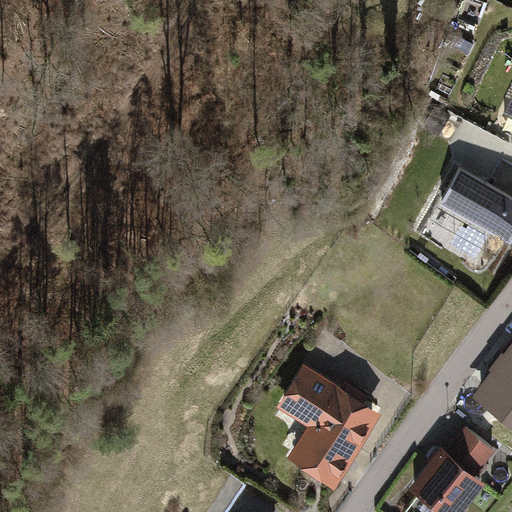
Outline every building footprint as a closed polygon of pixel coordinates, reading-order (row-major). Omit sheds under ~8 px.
[(452,138),(464,117),(438,103),(427,125),(452,138)] [(433,201),(510,243),(511,238),(511,167),(501,162),(493,176),(457,156),(433,201)] [(511,339),(476,392),(511,416),(511,339)] [(385,412),(306,362),(279,404),(311,425),(291,457),(337,487),(385,412)] [(450,450),(442,444),(412,487),(446,511),(465,511),(489,479),(481,473),(499,447),(467,425),(450,450)] [(196,511),(228,511),(248,482),(225,467),(196,511)]
